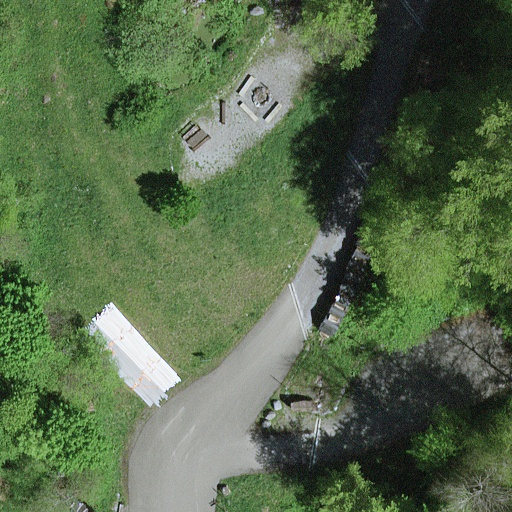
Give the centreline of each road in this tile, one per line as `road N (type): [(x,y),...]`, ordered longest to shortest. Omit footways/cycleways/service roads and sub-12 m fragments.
road 1 (track): [(426,0),(353,210),(194,495)]
road 2 (unclassified): [(194,495),(511,378)]
